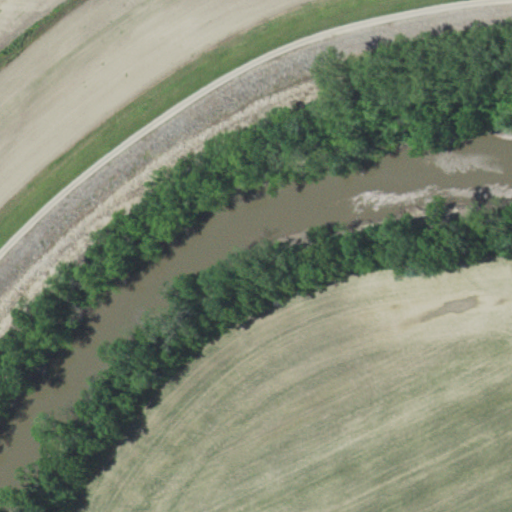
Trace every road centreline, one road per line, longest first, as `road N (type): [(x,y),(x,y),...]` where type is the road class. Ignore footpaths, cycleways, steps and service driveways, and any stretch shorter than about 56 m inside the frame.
road 1 (track): [(0,275),(87,190),(257,76),(345,40),(511,10)]
road 2 (track): [(81,511),(144,421),(161,410),(174,420),(173,436),(110,463)]
